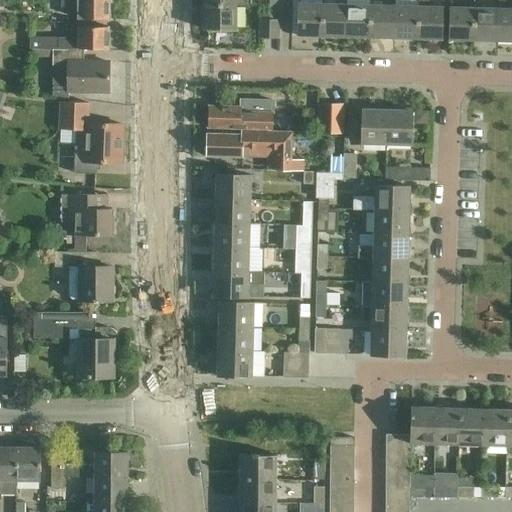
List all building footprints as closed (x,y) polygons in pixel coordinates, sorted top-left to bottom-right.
[(62,0),(62,7),(78,7),(78,18),(109,19),(109,0),(62,0)] [(442,39),(443,19),(443,7),(431,6),(430,0),(419,0),(420,6),(418,39),(442,39)] [(323,36),(324,3),(299,3),(298,35),(323,36)] [(324,3),(323,36),(347,37),(347,4),(324,3)] [(237,29),(237,5),(237,4),(204,4),(204,29),(237,29)] [(259,38),(279,38),(281,4),(271,4),(271,18),(260,18),(259,38)] [(347,4),(347,37),(371,37),(371,5),(347,4)] [(371,5),(371,37),(394,38),(395,5),(371,5)] [(395,5),(394,38),(418,39),(420,6),(395,5)] [(449,40),(474,40),(475,7),(450,7),(449,40)] [(475,7),(474,40),(498,41),(499,8),(475,7)] [(498,41),(511,41),(511,8),(499,8),(498,41)] [(31,49),(54,49),(61,49),(61,48),(108,49),(109,27),(78,26),(78,37),(31,37),(31,49)] [(108,61),(88,61),(85,61),(85,49),(61,49),(54,49),(53,89),(69,89),(69,91),(108,91),(108,61)] [(320,85),(318,95),(335,98),(336,88),(320,85)] [(123,124),(103,123),(87,123),(88,103),(60,102),(59,128),(77,129),(75,173),(95,175),(95,169),(100,169),(100,162),(121,162),(123,124)] [(319,133),(343,134),(344,106),(320,105),(319,133)] [(291,131),(298,131),(316,132),(316,128),(303,128),(303,126),(291,126),(291,121),(273,121),(274,111),(241,110),(241,106),(208,106),(208,127),(241,129),(291,131)] [(361,143),(386,144),(387,109),(362,109),(361,143)] [(411,110),(387,109),(386,144),(411,145),(411,110)] [(304,160),(291,160),(291,131),(241,129),(241,134),(207,133),(206,157),(241,157),(268,158),(268,170),(304,171),(304,160)] [(479,152),(494,151),(494,129),(478,129),(479,152)] [(356,179),(356,154),(344,153),(344,178),(356,179)] [(385,179),(410,180),(430,181),(430,169),(410,168),(385,167),(385,179)] [(313,184),(314,172),(302,172),(302,184),(313,184)] [(250,175),(236,175),(216,175),(215,199),(250,200),(250,175)] [(410,187),(390,186),(376,186),(375,211),(409,211),(410,187)] [(76,236),(83,236),(112,235),(111,208),(106,208),(106,195),(61,196),(62,222),(76,222),(76,236)] [(319,197),(319,209),(328,209),(329,198),(319,197)] [(215,223),(249,224),(250,200),(215,199),(215,223)] [(313,227),(313,214),(313,202),(304,202),(303,226),(313,227)] [(328,209),(319,209),(318,232),(334,233),(335,210),(328,209)] [(375,211),(374,234),(409,235),(409,211),(375,211)] [(12,213),(0,216),(0,226),(2,237),(17,233),(12,213)] [(248,247),(249,224),(215,223),(214,247),(248,247)] [(297,226),(296,248),(312,249),(313,227),(303,226),(297,226)] [(373,258),(408,259),(409,235),(374,234),(374,246),(358,245),(358,257),(373,258)] [(335,245),(327,245),(317,245),(317,257),(326,257),(326,256),(335,256),(335,245)] [(214,270),(248,271),(248,247),(214,247),(214,270)] [(302,273),(312,273),(312,249),(296,248),(296,273),(302,273)] [(96,252),(76,252),(55,252),(55,268),(69,268),(69,294),(73,298),(80,298),(80,300),(112,300),(112,266),(96,266),(96,252)] [(326,269),(326,257),(317,257),(316,269),(326,269)] [(408,283),(408,259),(373,258),(373,282),(408,283)] [(213,296),(233,296),(247,296),(248,271),(214,270),(213,296)] [(302,273),(301,297),(311,298),(311,286),(312,273),(302,273)] [(372,306),(407,307),(408,283),(373,282),(363,282),(363,306),(372,307),(372,306)] [(316,292),(315,304),(325,305),(325,293),(316,292)] [(253,302),(218,302),(218,326),(252,327),(253,302)] [(324,317),(325,305),(315,304),(315,316),(324,317)] [(301,305),(301,316),(299,316),(299,328),(310,328),(311,316),(310,316),(310,305),(301,305)] [(371,330),(407,331),(407,307),(372,306),(372,307),(371,330)] [(114,340),(118,340),(118,339),(118,337),(118,335),(117,334),(116,332),(114,331),(113,330),(111,329),(109,328),(107,328),(96,328),(96,313),(57,313),(34,313),(34,338),(80,339),(80,357),(79,376),(114,377),(114,340)] [(217,350),(252,351),(252,327),(218,326),(217,350)] [(299,340),(299,353),(308,353),(310,353),(310,340),(310,328),(299,328),(299,340)] [(314,328),(313,353),(326,353),(326,328),(314,328)] [(339,354),(339,333),(339,329),(326,328),(326,353),(339,354)] [(371,330),(371,335),(370,355),(406,356),(407,331),(371,330)] [(217,375),(251,376),(252,351),(217,350),(217,375)] [(283,353),(283,357),(283,365),(307,365),(308,353),(299,353),(283,353)] [(282,377),(307,377),(307,365),(283,365),(282,377)] [(410,407),(409,434),(409,444),(433,445),(434,408),(410,407)] [(434,408),(433,445),(458,445),(459,408),(434,408)] [(458,445),(482,446),(483,409),(459,408),(458,445)] [(482,446),(507,447),(508,410),(483,409),(482,446)] [(409,434),(397,434),(386,434),(386,446),(409,446),(409,444),(409,434)] [(354,437),(330,437),(330,445),(354,446),(354,437)] [(330,445),(330,457),(354,457),(354,446),(330,445)] [(18,447),(0,446),(0,499),(1,499),(1,494),(16,495),(17,480),(18,480),(18,447)] [(409,458),(409,446),(386,446),(386,458),(409,458)] [(41,447),(18,447),(18,480),(41,480),(41,447)] [(64,453),(53,453),(52,477),(63,478),(63,477),(95,478),(127,478),(127,452),(95,452),(95,465),(64,465),(64,453)] [(239,478),(276,478),(276,454),(240,453),(239,478)] [(330,457),(329,469),(353,469),(354,457),(330,457)] [(386,458),(385,470),(409,470),(409,458),(386,458)] [(324,478),(325,462),(315,462),(314,478),(324,478)] [(329,469),(329,481),(353,482),(353,469),(329,469)] [(385,470),(385,482),(409,482),(409,470),(385,470)] [(456,474),(433,474),(433,498),(456,498),(456,488),(456,474)] [(63,489),(63,478),(52,477),(52,489),(63,489)] [(127,504),(127,478),(95,478),(95,503),(127,504)] [(239,502),(275,503),(276,478),(239,478),(239,502)] [(329,481),(329,493),(353,494),(353,482),(329,481)] [(385,482),(385,494),(409,495),(409,488),(409,482),(385,482)] [(323,503),(323,488),(313,487),(313,503),(323,503)] [(409,488),(409,495),(409,498),(425,498),(425,488),(409,488)] [(456,488),(456,498),(473,498),(473,488),(456,488)] [(480,488),(480,498),(497,498),(497,488),(480,488)] [(329,493),(329,505),(353,506),(353,494),(329,493)] [(385,494),(385,506),(409,507),(409,498),(409,495),(385,494)] [(275,511),(275,503),(239,502),(238,511),(275,511)] [(126,511),(127,504),(95,503),(94,511),(126,511)]
